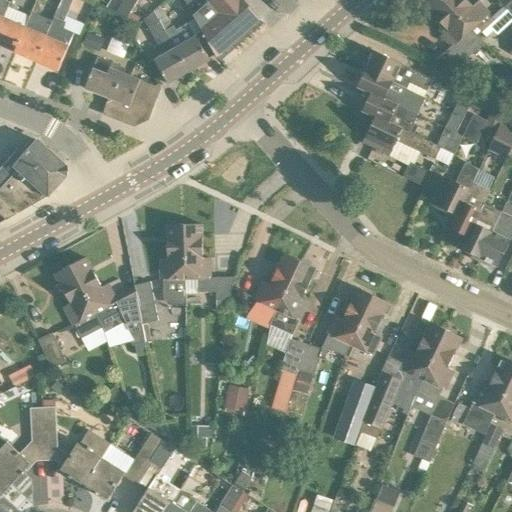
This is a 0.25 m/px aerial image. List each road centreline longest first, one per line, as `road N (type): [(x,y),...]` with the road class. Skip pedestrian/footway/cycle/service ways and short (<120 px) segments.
road 1 (residential): [(511,314),(395,261),(339,212),(245,97)]
road 2 (tertiary): [(105,195),(189,146),(245,97)]
road 3 (residential): [(105,195),(63,131),(0,103)]
road 4 (tertiary): [(0,255),(105,195)]
